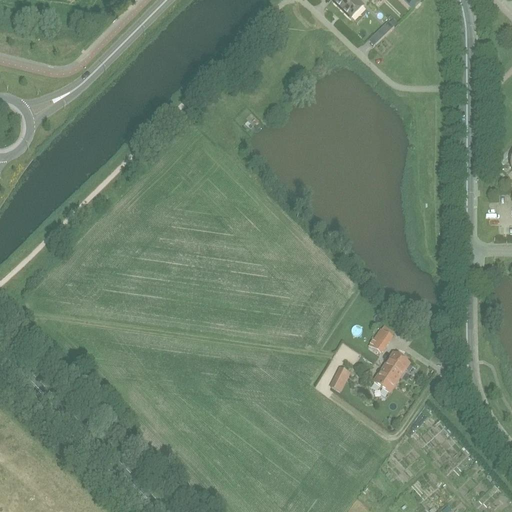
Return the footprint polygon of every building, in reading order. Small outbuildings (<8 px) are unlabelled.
[(332,0),(332,1),(351,20),(364,7),(356,0),(332,0)] [(387,34),(382,29),(375,37),(380,42),(387,34)] [(379,330),(368,347),(381,355),(392,338),(391,338),(394,333),(384,327),(381,331),(379,330)] [(393,354),(383,369),(399,380),(409,365),(393,354)] [(389,395),(399,380),(383,369),(373,384),(389,395)] [(340,394),(350,375),(340,371),(331,390),(340,394)]
